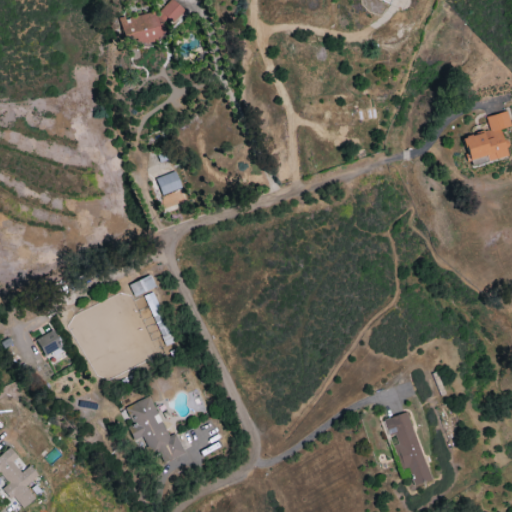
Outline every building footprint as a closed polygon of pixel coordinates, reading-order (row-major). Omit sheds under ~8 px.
[(162,36),(159,23),(180,17),(176,4),(118,21),(126,46),(162,36)] [(484,117),(488,130),(461,138),(467,160),(485,156),(486,162),(506,156),(498,130),(509,127),(505,111),(484,117)] [(160,196),(180,188),(174,171),(154,179),(160,196)] [(127,284),(132,296),(154,288),(149,275),(127,284)] [(172,343),(155,292),(144,295),(161,346),(172,343)] [(61,347),(52,330),(34,340),(44,357),(61,347)] [(124,407),(131,425),(126,427),(131,441),(141,437),(148,453),(156,449),(161,463),(183,454),(174,433),(166,437),(149,396),(124,407)] [(392,445),(400,471),(407,469),(413,485),(428,481),(406,412),(381,419),(387,437),(393,435),(396,444),(392,445)] [(24,486),(37,476),(28,465),(19,473),(11,462),(16,457),(8,448),(0,454),(0,475),(7,484),(0,489),(9,501),(13,498),(21,508),(33,498),(24,486)]
